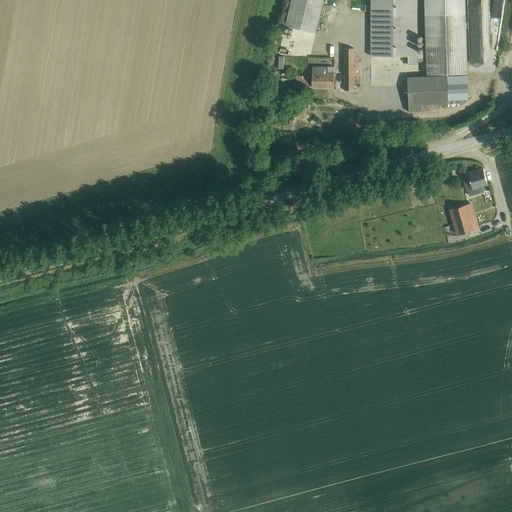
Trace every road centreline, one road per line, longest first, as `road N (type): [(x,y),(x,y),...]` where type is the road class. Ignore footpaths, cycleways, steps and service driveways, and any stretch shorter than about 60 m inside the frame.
road 1 (tertiary): [(0,276),(511,133)]
road 2 (track): [(243,208),(283,178),(360,148)]
